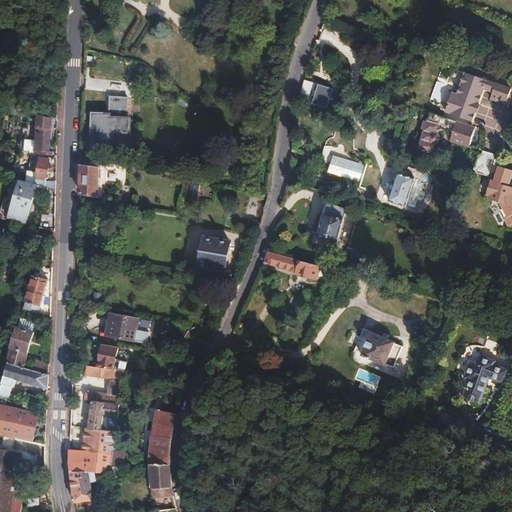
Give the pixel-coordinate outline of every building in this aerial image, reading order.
[(503,105),(508,90),(460,73),(455,86),(457,87),(455,95),(445,92),(438,111),(470,122),(481,90),(490,94),(488,100),(503,105)] [(317,87),(332,92),(333,86),(303,80),(303,83),(317,87)] [(303,83),(299,99),(328,106),(332,92),(317,87),(303,83)] [(109,114),(93,113),(92,143),(131,144),(132,118),(128,117),(129,97),(110,96),(109,114)] [(48,150),(51,117),(34,113),(33,124),(25,123),(24,126),(22,126),(20,139),(17,140),(16,146),(18,149),(33,153),(51,155),(51,151),(48,150)] [(474,143),(477,133),(429,122),(422,152),(436,155),(438,145),(441,144),(442,139),(440,136),(441,132),(445,131),(453,133),(455,136),(454,139),(456,141),(471,144),(474,143)] [(396,158),(400,144),(387,140),(382,154),(396,158)] [(468,155),(463,171),(478,176),(485,154),(474,150),(468,155)] [(392,192),(395,184),(391,183),(391,185),(377,180),(380,172),(333,156),(328,173),(361,184),(359,189),(377,195),(380,186),(389,189),(389,191),(392,192)] [(46,186),(49,170),(51,171),(52,166),(50,165),(51,162),(42,160),(35,183),(46,186)] [(511,168),(499,165),(490,199),(507,203),(511,214),(511,168)] [(97,195),(99,169),(81,166),(80,192),(97,195)] [(112,180),(122,182),(124,170),(114,169),(112,180)] [(398,175),(395,184),(392,192),(389,203),(405,208),(406,207),(415,210),(418,202),(421,203),(424,201),(425,197),(424,194),(421,192),(424,184),(420,183),(423,174),(409,169),(406,177),(398,175)] [(46,195),(48,187),(46,186),(35,183),(19,179),(17,187),(13,186),(10,197),(14,199),(9,218),(26,223),(33,195),(33,192),(46,195)] [(340,198),(326,193),(325,197),(338,202),(340,198)] [(328,201),(325,200),(317,229),(320,230),(317,239),(336,244),(346,210),(327,205),(328,201)] [(228,270),(232,245),(207,241),(203,265),(228,270)] [(267,252),(264,264),(290,271),(293,264),(295,265),(293,271),(298,272),(297,275),(317,281),(319,273),(323,274),(325,269),(316,266),(267,252)] [(325,269),(333,271),(335,265),(328,263),(328,261),(318,258),(316,266),(325,269)] [(328,284),(333,271),(325,269),(323,274),(319,273),(317,281),(328,284)] [(48,306),(55,279),(43,275),(35,302),(48,306)] [(36,317),(39,307),(25,303),(22,314),(36,317)] [(126,325),(98,320),(95,336),(123,342),(126,325)] [(33,334),(17,329),(7,364),(23,369),(33,334)] [(389,350),(392,343),(369,333),(368,334),(363,332),(354,354),(359,356),(359,357),(383,366),(386,359),(390,359),(392,353),(391,352),(389,350)] [(400,347),(392,343),(389,350),(391,352),(392,353),(390,359),(386,359),(383,366),(390,370),(400,347)] [(113,370),(126,373),(127,363),(116,361),(118,351),(102,347),(97,368),(113,370)] [(496,365),(480,360),(477,367),(472,366),(466,382),(471,384),(465,402),(480,407),(490,381),(503,385),(507,373),(494,369),(496,365)] [(47,389),(47,376),(34,372),(23,369),(7,364),(1,385),(13,389),(16,380),(47,389)] [(47,376),(48,367),(37,364),(34,372),(47,376)] [(97,368),(88,366),(86,375),(111,379),(113,370),(97,368)] [(179,377),(193,380),(195,371),(181,368),(179,377)] [(82,452),(69,452),(69,457),(70,473),(94,473),(106,474),(107,466),(110,466),(112,453),(114,433),(111,433),(101,432),(102,426),(103,416),(117,418),(118,406),(120,407),(126,373),(113,370),(111,379),(108,397),(87,394),(86,401),(92,402),(88,430),(86,430),(82,452)] [(0,435),(2,436),(32,443),(35,431),(14,426),(18,411),(10,409),(11,403),(0,400),(0,435)] [(14,426),(35,431),(38,416),(18,411),(14,426)] [(150,466),(169,466),(171,445),(176,415),(158,412),(153,436),(150,466)] [(454,417),(440,414),(436,429),(450,433),(454,417)] [(44,466),(45,446),(32,443),(2,436),(0,443),(13,446),(12,451),(35,456),(33,467),(37,467),(38,477),(45,477),(44,466)] [(5,480),(11,452),(0,449),(0,511),(8,511),(15,483),(5,480)] [(21,454),(11,452),(5,480),(15,483),(21,454)] [(110,466),(123,466),(124,454),(112,453),(110,466)] [(153,499),(172,496),(170,489),(169,466),(150,466),(153,499)] [(70,473),(74,504),(84,502),(95,501),(94,498),(91,498),(90,484),(95,483),(94,473),(70,473)] [(87,511),(89,511),(100,510),(99,501),(95,501),(84,502),(85,511),(87,511)]
